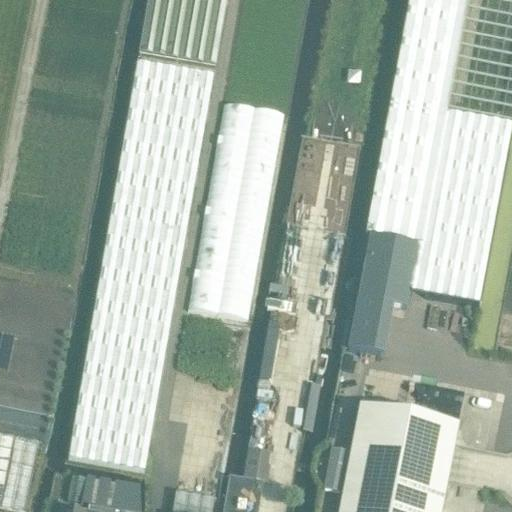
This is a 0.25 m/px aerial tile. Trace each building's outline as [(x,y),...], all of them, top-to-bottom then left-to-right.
[(226,0),(147,0),(137,57),(215,70),(226,0)] [(511,0),(409,0),(365,238),(370,239),(418,248),(408,298),(476,311),(511,118),(511,0)] [(127,128),(106,242),(97,294),(86,353),(67,461),(144,475),(153,427),(161,379),(183,257),(201,151),(214,80),(138,66),(127,128)] [(408,298),(418,248),(370,239),(358,302),(406,311),(408,298)] [(4,335),(0,357),(0,436),(40,444),(60,346),(4,335)] [(359,408),(338,511),(440,511),(457,427),(359,408)] [(0,438),(0,511),(25,511),(39,447),(0,438)] [(247,452),(242,482),(262,485),(267,456),(247,452)] [(331,453),(323,492),(338,495),(346,455),(331,453)] [(257,511),(262,485),(242,482),(230,479),(223,511),(257,511)] [(81,508),(103,511),(139,511),(139,492),(86,481),(81,508)] [(212,511),(214,503),(176,496),(173,511),(212,511)]
